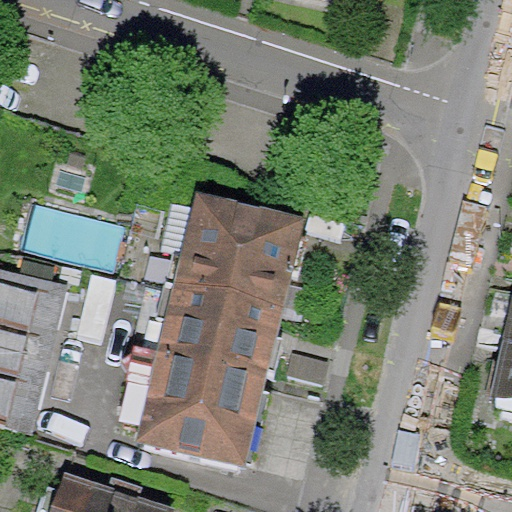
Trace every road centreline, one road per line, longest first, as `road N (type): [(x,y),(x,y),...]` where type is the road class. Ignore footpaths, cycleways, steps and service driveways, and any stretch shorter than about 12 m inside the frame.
road 1 (residential): [(76,0),(489,135)]
road 2 (residential): [(384,493),(489,135)]
